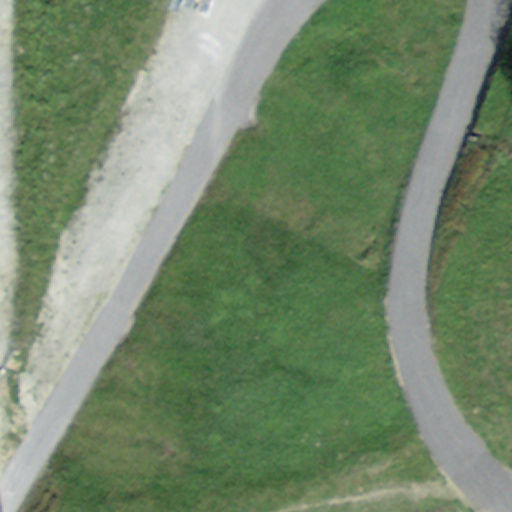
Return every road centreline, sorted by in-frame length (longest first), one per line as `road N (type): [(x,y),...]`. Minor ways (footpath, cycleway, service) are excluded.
road 1 (unclassified): [(1,511),(159,225),(304,0)]
road 2 (unclassified): [(489,0),(420,202),(405,285),(414,367),(427,403),(508,511)]
